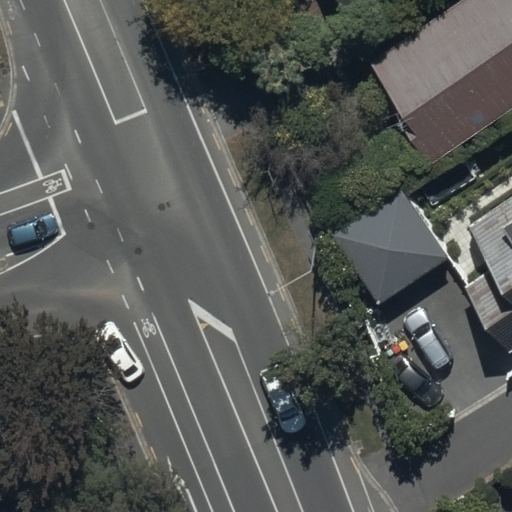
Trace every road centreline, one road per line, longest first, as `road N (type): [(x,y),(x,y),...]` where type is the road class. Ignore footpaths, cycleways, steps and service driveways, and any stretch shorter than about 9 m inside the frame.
road 1 (secondary): [(156,197),(282,511)]
road 2 (secondary): [(74,0),(156,197)]
road 3 (tertiary): [(0,245),(156,197)]
